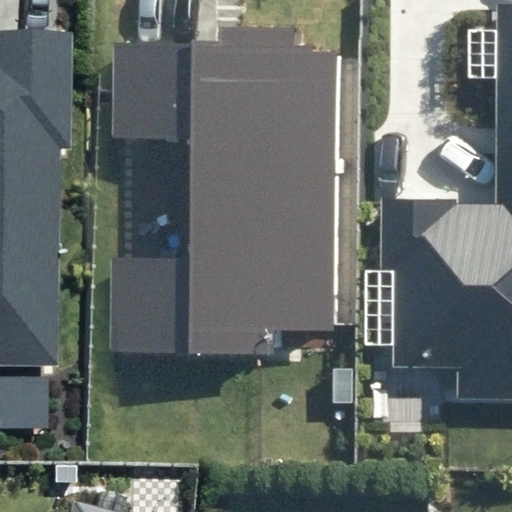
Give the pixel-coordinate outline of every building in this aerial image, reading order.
[(476,0),(381,0),(381,36),(475,38),(476,0)] [(457,397),(511,398),(511,4),(498,4),(495,204),(456,204),(456,200),(384,199),(383,271),(392,271),(391,367),(457,368),(457,397)] [(272,330),(335,331),(339,52),(314,52),(314,45),(295,45),(295,30),(222,29),(221,44),(116,43),(115,135),(190,137),(188,254),(108,253),(106,352),(272,355),(272,330)] [(0,365),(58,367),(60,148),(72,149),(73,33),(0,32),(0,365)] [(462,43),(403,39),(398,120),(458,123),(462,43)] [(109,511),(76,503),(73,511),(109,511)]
